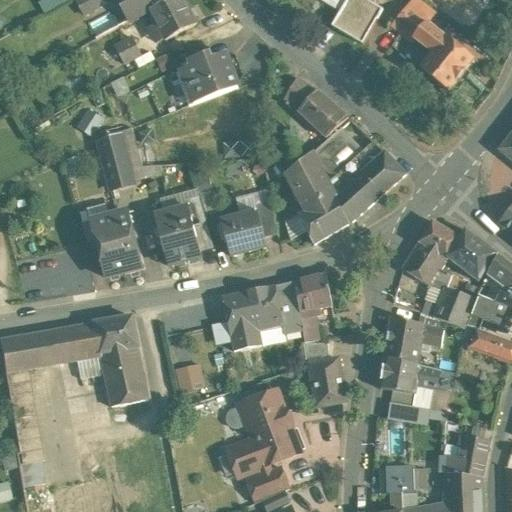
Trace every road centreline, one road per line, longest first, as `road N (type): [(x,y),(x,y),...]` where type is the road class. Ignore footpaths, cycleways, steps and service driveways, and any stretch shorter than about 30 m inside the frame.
road 1 (residential): [(341,253),(0,322)]
road 2 (residential): [(440,180),(242,0)]
road 3 (tertiary): [(386,279),(372,327),(354,511)]
